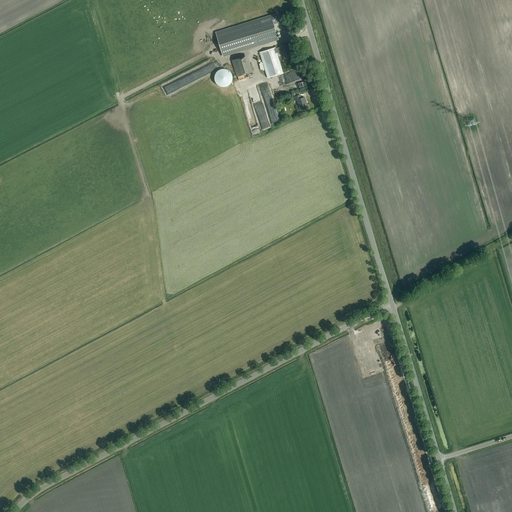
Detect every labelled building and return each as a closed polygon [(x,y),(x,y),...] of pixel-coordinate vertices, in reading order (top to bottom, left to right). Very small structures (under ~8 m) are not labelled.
[(273,23),(280,21),(278,14),(216,34),(223,56),(278,39),(273,23)] [(280,47),(275,49),(275,48),(260,53),(268,78),(283,73),(277,53),(282,52),(284,59),(292,56),(288,44),(280,46),(280,47)] [(254,72),(252,63),(250,64),(248,55),(232,60),(236,77),(254,72)] [(195,72),(198,78),(204,76),(201,69),(195,72)] [(230,73),(228,71),(226,69),(223,69),(220,70),(218,71),(216,73),(215,75),(215,78),(215,80),(217,83),(219,84),(221,85),(224,86),(226,85),(229,84),(231,81),(231,79),(231,76),(230,73)] [(294,97),(295,101),(298,101),(300,110),(308,108),(305,97),(301,99),(300,95),(294,97)]
